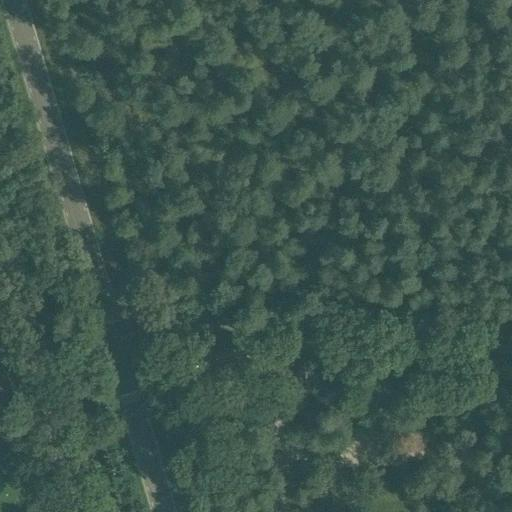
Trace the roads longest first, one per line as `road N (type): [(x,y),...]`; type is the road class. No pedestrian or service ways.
road 1 (secondary): [(164,511),(14,0)]
road 2 (track): [(424,352),(122,368)]
road 3 (unclassified): [(74,511),(0,256)]
road 4 (track): [(488,511),(477,483),(452,456),(426,450),(335,461),(278,439)]
road 5 (track): [(248,360),(269,373),(276,389),(281,511)]
